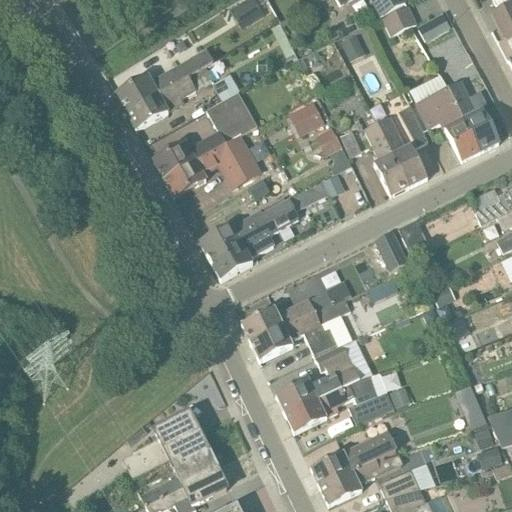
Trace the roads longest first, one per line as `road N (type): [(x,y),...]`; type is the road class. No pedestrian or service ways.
road 1 (residential): [(204,310),(87,89),(28,0)]
road 2 (residential): [(204,310),(511,161)]
road 3 (residential): [(300,511),(204,310)]
